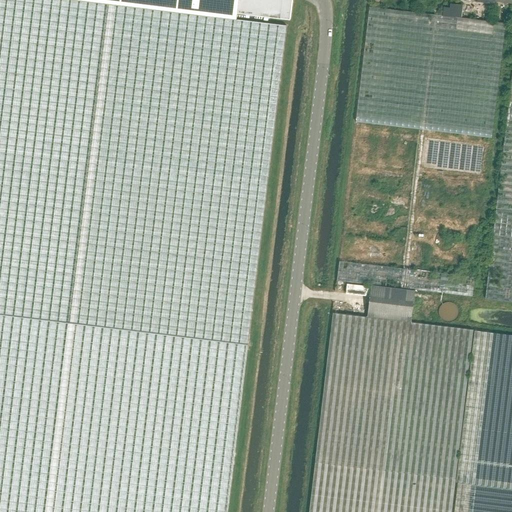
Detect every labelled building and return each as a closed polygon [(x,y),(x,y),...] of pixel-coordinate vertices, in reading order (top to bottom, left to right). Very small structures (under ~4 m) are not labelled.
[(0,0),(0,511),(226,511),(286,25),(236,19),(78,0),(0,0)] [(78,0),(236,19),(237,13),(260,16),(290,20),(291,0),(78,0)] [(505,23),(498,23),(381,9),(382,5),(369,4),(369,7),(369,9),(356,121),(492,137),(505,23)] [(455,17),(456,5),(450,4),(449,9),(444,8),(443,16),(455,17)] [(511,75),(500,177),(484,298),(511,301),(511,75)] [(371,284),(415,289),(472,296),(475,276),(339,260),(338,267),(337,280),(371,284)] [(370,296),(371,286),(347,283),(346,293),(370,296)] [(415,289),(371,284),(371,286),(370,296),(367,316),(411,321),(415,289)] [(451,511),(456,478),(473,329),(333,313),(315,462),(309,511),(451,511)] [(511,511),(511,334),(474,330),(453,510),(455,510),(454,511),(511,511)]
